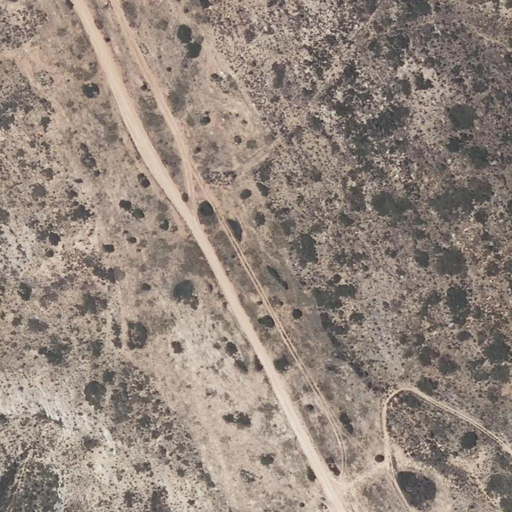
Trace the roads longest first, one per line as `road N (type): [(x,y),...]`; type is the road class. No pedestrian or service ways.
road 1 (track): [(349,511),(81,0)]
road 2 (track): [(111,0),(200,183),(335,423),(342,453),(336,487)]
road 3 (track): [(186,155),(187,202),(253,167),(310,120),(394,0)]
road 4 (track): [(409,511),(383,449),(380,413),(393,390),(406,385),(443,404),(511,453)]
